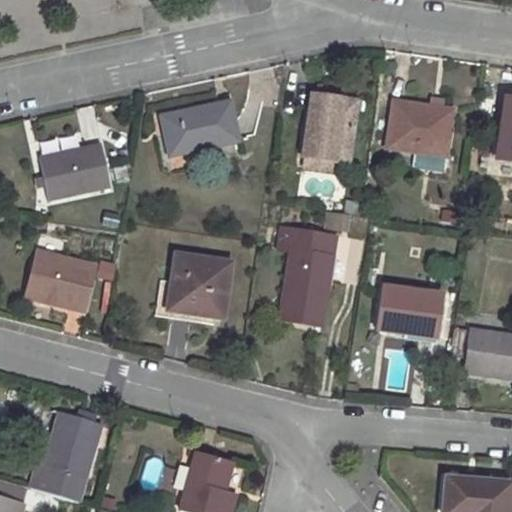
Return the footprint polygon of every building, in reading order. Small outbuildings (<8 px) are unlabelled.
[(310,96),(302,156),(330,160),(347,163),(356,102),(310,96)] [(431,98),(430,108),(440,109),(442,101),(431,98)] [(511,99),(504,99),(494,160),(511,162),(511,99)] [(392,103),(386,149),(446,157),(453,111),(440,109),(430,108),(392,103)] [(227,104),(192,111),(193,116),(181,120),(180,114),(161,117),(169,157),(235,142),(227,104)] [(192,111),(180,114),(181,120),(193,116),(192,111)] [(99,146),(39,159),(43,178),(45,187),(49,202),(110,188),(99,146)] [(302,156),(300,168),(328,171),(330,160),(302,156)] [(301,173),(299,196),(335,198),(337,175),(301,173)] [(43,178),(34,180),(36,189),(45,187),(43,178)] [(345,200),(343,213),(357,216),(359,203),(345,200)] [(450,212),(447,223),(456,224),(458,214),(450,212)] [(343,230),(344,215),(324,214),(323,229),(343,230)] [(291,250),(284,291),(289,292),(286,306),(281,305),(279,321),(322,328),(334,256),(330,255),(333,236),(280,227),(277,248),(291,250)] [(35,252),(23,297),(83,312),(94,267),(35,252)] [(193,309),(191,323),(196,324),(197,315),(222,319),(230,265),(175,257),(171,285),(161,283),(155,317),(173,320),(175,305),(193,309)] [(381,288),(376,330),(436,339),(442,297),(381,288)] [(175,305),(173,320),(191,323),(193,309),(175,305)] [(465,360),(463,374),(511,379),(511,338),(453,330),(449,357),(465,360)] [(81,411),(78,419),(92,423),(94,416),(81,411)] [(38,460),(30,489),(78,504),(101,426),(92,423),(78,419),(59,413),(46,464),(38,460)] [(197,454),(179,511),(231,511),(236,495),(226,492),(234,464),(197,454)] [(465,476),(464,483),(475,484),(476,477),(465,476)] [(507,511),(509,487),(475,484),(464,483),(447,482),(444,511),(507,511)] [(0,511),(21,511),(27,492),(0,483),(0,511)]
